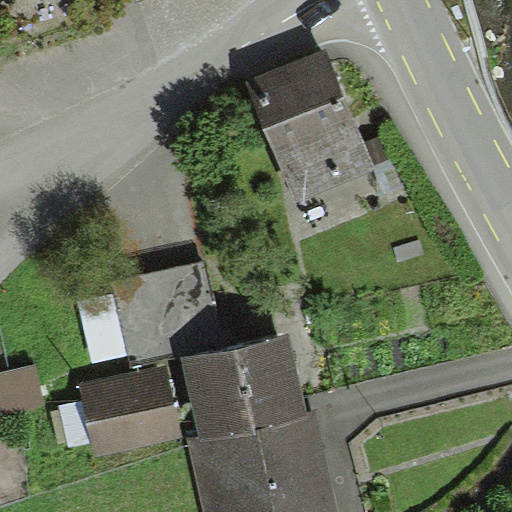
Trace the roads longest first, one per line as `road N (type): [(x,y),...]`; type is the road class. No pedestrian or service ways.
road 1 (residential): [(85,148),(329,0)]
road 2 (tertiary): [(511,223),(400,0)]
road 3 (residential): [(85,148),(0,264)]
